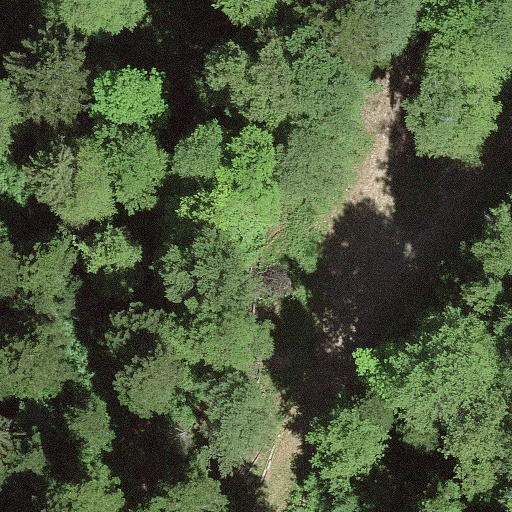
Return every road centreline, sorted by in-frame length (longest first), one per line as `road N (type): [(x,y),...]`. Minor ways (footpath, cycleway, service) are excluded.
road 1 (track): [(269,511),(442,238),(511,156)]
road 2 (track): [(406,0),(369,190),(442,238)]
